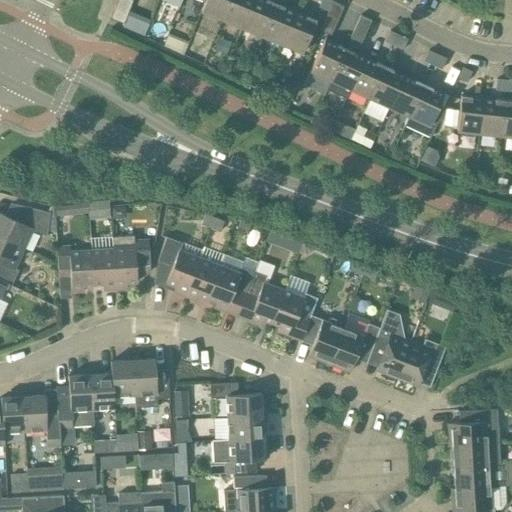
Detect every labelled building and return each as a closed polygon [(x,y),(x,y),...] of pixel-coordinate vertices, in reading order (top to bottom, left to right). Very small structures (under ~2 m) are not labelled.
[(131,0),(116,0),(111,17),(123,22),(131,0)] [(229,0),(205,0),(201,11),(222,19),(229,0)] [(242,27),(253,0),(229,0),(222,19),(242,27)] [(262,36),(275,3),(269,0),(253,0),(242,27),(262,36)] [(328,11),(331,0),(321,0),(319,7),(328,11)] [(343,6),(333,0),(331,0),(328,11),(321,30),(332,34),(343,6)] [(282,44),(296,11),(275,3),(262,36),(282,44)] [(296,11),(282,44),(303,53),(316,19),(296,11)] [(371,20),(361,15),(350,38),(361,43),(371,20)] [(385,39),(394,44),(399,34),(390,29),(385,39)] [(399,34),(394,44),(403,48),(408,38),(399,34)] [(305,79),(303,85),(324,94),(327,89),(331,80),(330,80),(345,47),(325,37),(309,70),(305,79)] [(365,56),(345,47),(330,80),(331,80),(327,89),(346,98),(350,89),(349,89),(365,56)] [(433,64),(438,53),(429,49),(424,60),(433,64)] [(446,57),(438,53),(433,64),(441,68),(446,57)] [(349,89),(350,89),(369,98),(384,65),(365,56),(349,89)] [(404,74),(384,65),(369,98),(389,107),(404,74)] [(472,70),(462,66),(457,76),(467,81),(472,70)] [(424,84),(404,74),(389,107),(408,116),(424,84)] [(505,90),(507,79),(497,77),(495,89),(505,90)] [(444,107),(439,105),(444,93),(424,84),(408,116),(404,125),(430,137),(444,107)] [(478,133),(482,97),(460,95),(456,131),(478,133)] [(500,135),(504,99),(482,97),(478,133),(500,135)] [(511,100),(504,99),(500,135),(511,136),(511,100)] [(370,147),(376,133),(353,122),(346,135),(370,147)] [(89,213),(88,203),(57,207),(58,216),(89,213)] [(0,213),(0,237),(24,249),(33,230),(47,236),(48,231),(55,233),(54,213),(50,212),(17,204),(12,216),(7,216),(0,213)] [(202,224),(211,228),(215,217),(205,214),(202,224)] [(225,221),(215,217),(211,228),(221,231),(225,221)] [(113,249),(116,289),(128,289),(127,283),(137,282),(137,273),(150,272),(149,240),(134,241),(133,236),(113,238),(114,249),(113,249)] [(15,268),(24,249),(0,237),(0,275),(14,282),(19,270),(15,268)] [(185,296),(196,268),(200,258),(180,250),(183,243),(167,237),(158,260),(173,266),(166,282),(176,286),(174,292),(185,296)] [(84,285),(94,285),(91,250),(70,251),(70,246),(57,247),(59,277),(71,276),(72,292),(84,291),(84,285)] [(116,289),(113,249),(91,250),(94,285),(103,284),(104,290),(116,289)] [(220,265),(200,258),(196,268),(185,296),(196,300),(198,295),(207,298),(220,265)] [(253,269),(268,275),(272,266),(258,259),(253,269)] [(363,276),(367,267),(353,261),(349,271),(363,276)] [(241,273),(220,265),(207,298),(216,301),(214,307),(237,316),(252,278),(254,272),(243,268),(241,273)] [(367,267),(363,276),(375,281),(378,271),(367,267)] [(252,278),(237,316),(260,325),(262,319),(271,322),(284,290),(252,278)] [(305,293),(304,297),(284,290),(271,322),(280,326),(278,331),(301,340),(311,315),(317,298),(305,293)] [(328,322),(311,315),(301,340),(313,345),(308,356),(329,364),(343,328),(340,327),(341,324),(339,321),(332,318),(329,320),(328,322)] [(380,328),(373,346),(385,350),(377,370),(397,378),(411,341),(400,336),(401,335),(403,330),(382,322),(380,328)] [(373,346),(380,328),(369,324),(364,336),(343,328),(329,364),(350,372),(362,342),(373,346)] [(423,345),(411,341),(397,378),(417,386),(425,366),(437,370),(446,347),(425,339),(423,345)] [(133,360),(135,395),(136,407),(156,406),(156,399),(169,398),(168,369),(156,370),(155,359),(133,360)] [(114,396),(135,395),(133,360),(111,361),(111,373),(112,373),(113,396),(114,396)] [(112,373),(111,373),(91,374),(93,409),(114,408),(114,396),(113,396),(112,373)] [(92,409),(93,409),(91,374),(68,376),(69,387),(56,388),(57,404),(59,404),(60,427),(93,425),(92,409)] [(226,397),(228,417),(263,415),(261,393),(238,394),(238,382),(210,384),(210,398),(226,397)] [(186,390),(173,389),(173,415),(185,415),(186,390)] [(45,395),(23,396),(25,431),(45,430),(46,446),(60,445),(59,427),(60,427),(59,404),(57,404),(46,405),(45,395)] [(4,432),(25,431),(23,396),(1,397),(2,409),(4,432)] [(452,445),(499,442),(497,408),(459,411),(459,423),(447,423),(449,446),(452,446),(452,445)] [(228,417),(214,418),(216,440),(229,439),(264,437),(263,415),(228,417)] [(187,430),(187,420),(176,420),(176,430),(187,430)] [(115,435),(116,440),(116,451),(138,450),(137,433),(115,435)] [(265,459),(264,437),(229,439),(212,440),(213,463),(225,462),(226,473),(254,472),(254,460),(265,459)] [(116,451),(116,440),(94,441),(95,452),(116,451)] [(452,446),(453,467),(500,464),(499,442),(452,445),(452,446)] [(173,454),(164,454),(165,468),(174,468),(173,454)] [(125,456),(100,457),(101,469),(126,468),(125,456)] [(500,464),(453,467),(454,488),(455,489),(505,486),(511,485),(511,463),(506,464),(500,464)] [(28,491),(26,473),(10,474),(12,493),(28,491)] [(225,511),(239,511),(243,511),(274,510),(273,488),(261,488),(261,475),(236,477),(237,491),(224,492),(225,511)] [(161,490),(141,492),(141,505),(141,511),(175,511),(175,508),(175,501),(173,481),(161,482),(161,490)] [(455,489),(454,488),(451,488),(453,511),(465,510),(465,511),(494,511),(494,508),(501,508),(506,503),(505,486),(455,489)] [(118,502),(107,503),(107,511),(119,511),(141,511),(141,505),(141,492),(117,493),(118,502)] [(63,511),(63,496),(21,498),(22,510),(22,511),(63,511)]
